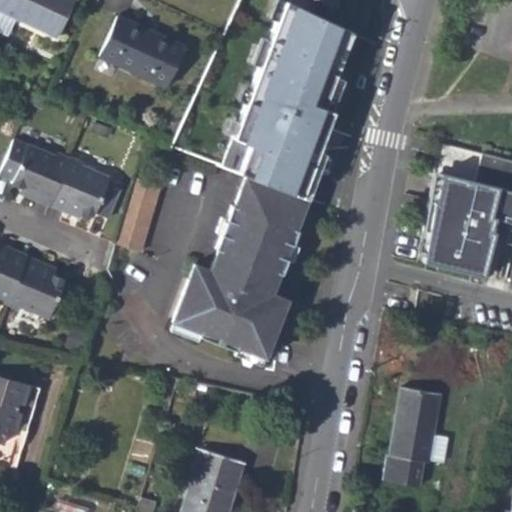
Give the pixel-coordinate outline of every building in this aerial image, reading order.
[(0,0),(0,33),(8,37),(16,21),(54,39),(72,0),(0,0)] [(239,174),(297,196),(331,111),(318,105),(352,33),(282,0),(239,0),(170,147),(239,174)] [(96,56),(164,88),(183,47),(115,16),(96,56)] [(41,97),(29,93),(25,103),(36,108),(41,97)] [(10,181),(21,186),(38,192),(35,199),(47,204),(67,156),(56,152),(54,154),(26,143),(11,136),(0,161),(0,172),(11,177),(10,181)] [(511,227),(511,160),(478,152),(471,180),(431,169),(420,230),(427,233),(418,263),(478,277),(490,235),(485,234),(489,221),(511,227)] [(81,161),(68,155),(67,156),(47,204),(61,209),(63,203),(79,209),(89,213),(91,211),(102,215),(115,182),(102,176),(103,175),(79,165),(81,161)] [(293,226),(304,199),(297,196),(239,174),(228,201),(227,201),(222,217),(220,223),(189,324),(195,326),(194,329),(230,343),(233,340),(262,351),(284,294),(269,288),(276,268),(278,269),(284,256),(282,256),(288,239),(291,240),(295,226),(293,226)] [(157,185),(132,178),(113,244),(112,247),(136,254),(157,185)] [(18,192),(35,199),(38,192),(21,186),(18,192)] [(61,209),(76,216),(79,209),(63,203),(61,209)] [(164,314),(189,324),(220,223),(216,231),(215,231),(209,245),(211,245),(204,263),(187,257),(164,314)] [(0,253),(8,256),(10,250),(0,246),(0,253)] [(0,301),(5,303),(25,257),(10,250),(8,256),(0,253),(0,301)] [(61,279),(49,274),(35,268),(37,262),(25,257),(5,303),(4,304),(16,310),(18,306),(44,317),(61,279)] [(35,268),(49,274),(52,268),(37,262),(35,268)] [(425,462),(426,458),(430,434),(436,395),(397,388),(386,456),(383,455),(381,475),(417,481),(421,461),(425,462)] [(0,446),(1,443),(10,447),(23,402),(8,397),(9,394),(0,391),(0,446)] [(263,407),(279,410),(282,400),(265,397),(263,407)] [(426,458),(441,461),(445,437),(430,434),(426,458)] [(224,511),(239,463),(199,450),(180,511),(224,511)] [(150,511),(153,502),(137,498),(132,511),(150,511)]
